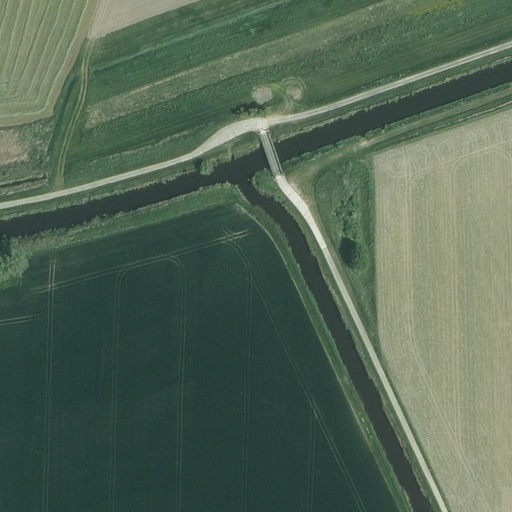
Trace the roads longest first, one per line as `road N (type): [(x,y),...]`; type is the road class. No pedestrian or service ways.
road 1 (unclassified): [(444,511),(305,209),(277,176),(260,124),(225,133),(179,162),(0,207)]
road 2 (track): [(511,45),(260,124)]
road 3 (track): [(280,181),(511,90)]
